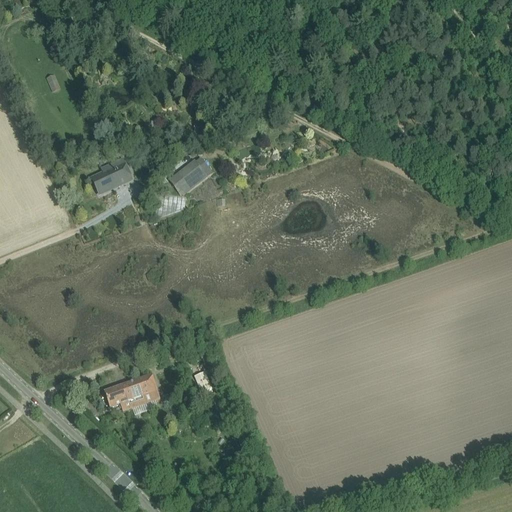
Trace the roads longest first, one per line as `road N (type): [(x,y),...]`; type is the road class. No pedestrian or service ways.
road 1 (track): [(507,227),(181,339),(37,402)]
road 2 (track): [(424,182),(98,0)]
road 3 (tertiary): [(150,511),(0,366)]
road 4 (unclassified): [(382,511),(511,469)]
